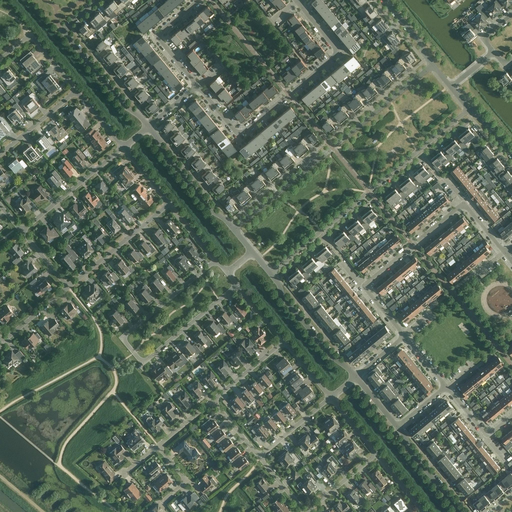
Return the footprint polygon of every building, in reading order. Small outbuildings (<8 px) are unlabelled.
[(114,0),(109,4),(117,14),(124,8),(120,3),(118,5),(114,0)] [(169,0),(167,0),(165,2),(171,10),(175,7),(169,0)] [(282,0),(281,0),(275,6),(279,10),(286,4),(282,0)] [(357,0),(353,4),(359,10),(363,7),(361,4),(366,0),(357,0)] [(495,3),(491,7),(497,15),(498,15),(497,14),(502,11),(500,8),(502,6),(496,0),(494,2),(495,3)] [(315,7),(318,11),(326,5),(322,1),(315,7)] [(165,2),(161,5),(168,13),(171,10),(165,2)] [(108,13),(106,15),(109,20),(117,14),(109,4),(109,5),(104,9),(108,13)] [(161,5),(158,8),(164,16),(168,13),(161,5)] [(318,11),(322,15),(329,9),(326,5),(318,11)] [(359,10),(364,17),(374,9),(373,9),(370,5),(365,9),(363,7),(359,10)] [(208,6),(203,10),(209,17),(214,13),(208,6)] [(137,7),(129,12),(131,15),(135,13),(135,12),(138,10),(137,7)] [(485,9),(483,11),(488,18),(491,16),(493,18),(497,14),(497,15),(491,7),(486,10),(485,9)] [(158,8),(154,12),(160,19),(164,16),(158,8)] [(322,15),(325,19),(333,13),(329,9),(322,15)] [(364,17),(370,24),(374,20),(372,18),(377,14),(374,9),(364,17)] [(203,10),(198,14),(204,21),(209,17),(203,10)] [(481,14),(477,18),(484,26),(488,22),(486,19),(488,18),(483,11),(480,13),(481,14)] [(99,12),(94,16),(102,26),(109,20),(106,15),(103,17),(99,12)] [(154,12),(149,15),(156,23),(160,19),(154,12)] [(325,19),(328,23),(336,17),(333,13),(325,19)] [(198,14),(194,18),(200,25),(204,21),(198,14)] [(287,20),(291,25),(298,19),(294,14),(287,20)] [(149,15),(145,18),(152,26),(156,23),(149,15)] [(471,20),(469,22),(475,29),(477,27),(479,29),(483,26),(484,26),(477,18),(475,15),(470,19),(471,20)] [(94,25),(91,27),(95,32),(102,26),(94,16),(95,17),(90,21),(94,25)] [(328,23),(331,27),(339,21),(336,17),(328,23)] [(145,18),(141,22),(147,30),(152,26),(145,18)] [(194,18),(189,22),(195,29),(200,25),(194,18)] [(291,25),(295,30),(302,24),(298,19),(291,25)] [(370,24),(375,31),(385,23),(385,22),(384,23),(381,19),(376,22),(374,20),(370,24)] [(331,27),(334,31),(342,24),(339,21),(331,27)] [(147,30),(141,22),(137,25),(143,33),(147,30)] [(189,22),(184,25),(190,33),(195,29),(189,22)] [(475,29),(469,22),(466,25),(470,28),(462,34),(465,38),(466,38),(467,39),(466,39),(468,41),(470,39),(470,38),(471,39),(476,35),(472,31),(475,29)] [(375,31),(381,37),(385,33),(383,31),(388,27),(385,23),(375,31)] [(95,32),(91,27),(89,29),(85,24),(79,29),(84,35),(85,34),(88,37),(95,32)] [(295,30),(298,34),(306,28),(302,24),(295,30)] [(334,31),(338,35),(345,29),(342,24),(334,31)] [(184,25),(180,29),(186,37),(190,33),(184,25)] [(298,34),(302,39),(309,33),(306,28),(298,34)] [(180,29),(175,33),(181,40),(186,37),(180,29)] [(338,35),(341,39),(349,33),(345,29),(338,35)] [(381,37),(386,44),(396,36),(395,36),(392,32),(387,36),(385,33),(381,37)] [(181,40),(175,33),(170,37),(176,44),(181,40)] [(302,39),(306,44),(313,38),(309,33),(302,39)] [(341,39),(345,44),(353,37),(349,33),(341,39)] [(135,43),(138,47),(146,41),(142,36),(135,43)] [(396,36),(386,44),(392,51),(398,46),(396,47),(395,45),(400,40),(396,36)] [(345,44),(349,48),(356,42),(353,37),(345,44)] [(306,44),(310,48),(317,42),(313,38),(306,44)] [(104,49),(105,51),(110,47),(104,41),(103,42),(103,41),(98,45),(98,46),(95,48),(99,52),(103,49),(103,48),(104,49)] [(138,47),(142,51),(150,44),(149,45),(146,41),(138,47)] [(310,48),(314,53),(321,47),(317,42),(310,48)] [(356,42),(349,48),(352,53),(354,51),(360,46),(356,42)] [(142,51),(145,55),(153,49),(150,44),(142,51)] [(103,57),(106,61),(114,54),(110,47),(105,51),(107,53),(108,53),(107,54),(103,57)] [(321,47),(314,53),(318,58),(325,52),(321,47)] [(145,55),(148,60),(157,53),(153,49),(145,55)] [(186,56),(190,60),(197,54),(193,50),(186,56)] [(20,60),(26,67),(36,59),(33,56),(34,55),(30,51),(20,60)] [(408,53),(401,57),(405,62),(407,61),(407,60),(408,61),(411,64),(416,60),(413,58),(414,57),(410,52),(408,54),(408,53)] [(148,60),(152,64),(160,57),(157,53),(148,60)] [(114,62),(116,64),(121,59),(114,54),(106,61),(109,65),(113,62),(113,61),(114,61),(114,62)] [(190,60),(193,65),(201,59),(197,54),(190,60)] [(353,56),(348,60),(355,67),(359,64),(353,56)] [(152,64),(155,67),(163,61),(160,57),(152,64)] [(396,64),(395,65),(401,72),(406,69),(403,65),(402,64),(403,64),(405,62),(401,57),(396,63),(396,64)] [(36,59),(26,67),(33,75),(43,66),(39,62),(39,63),(36,59)] [(113,70),(117,74),(125,67),(121,59),(116,64),(118,65),(117,65),(118,66),(117,67),(113,70)] [(193,65),(197,70),(204,64),(201,59),(193,65)] [(301,60),(296,64),(302,71),(306,67),(301,60)] [(344,63),(351,71),(355,67),(348,60),(344,63)] [(155,67),(158,71),(166,64),(163,61),(155,67)] [(344,63),(340,66),(346,74),(351,71),(344,63)] [(158,71),(162,74),(169,68),(166,64),(158,71)] [(204,64),(197,70),(201,74),(208,69),(204,64)] [(296,64),(291,68),(297,75),(302,71),(296,64)] [(393,65),(386,69),(391,74),(392,72),(392,73),(393,72),(394,73),(397,76),(401,72),(395,65),(394,66),(393,65)] [(340,66),(336,70),(342,78),(346,74),(340,66)] [(125,74),(127,76),(132,72),(125,67),(117,74),(120,77),(124,74),(125,74)] [(162,74),(165,79),(173,72),(169,68),(162,74)] [(291,68),(286,71),(292,79),(297,75),(291,68)] [(1,77),(7,85),(8,85),(10,85),(14,82),(14,80),(15,79),(14,79),(15,78),(16,78),(9,69),(5,72),(6,73),(3,75),(1,77)] [(382,75),(381,77),(387,84),(392,80),(389,77),(388,76),(389,76),(389,75),(391,74),(386,69),(381,75),(382,75)] [(336,70),(331,73),(338,81),(342,78),(336,70)] [(292,79),(286,71),(282,75),(288,83),(292,79)] [(124,83),(127,86),(135,80),(132,72),(127,76),(128,78),(129,79),(128,79),(124,83)] [(165,79),(168,83),(176,76),(173,72),(165,79)] [(331,73),(328,76),(334,84),(338,81),(331,73)] [(511,86),(511,75),(510,77),(507,73),(502,77),(503,77),(502,78),(501,77),(499,79),(501,81),(502,81),(502,82),(505,86),(508,83),(511,87),(511,86)] [(375,79),(372,81),(376,86),(378,84),(379,84),(380,85),(382,88),(387,84),(381,77),(379,74),(374,77),(375,79)] [(43,90),(47,87),(54,80),(50,75),(44,79),(42,76),(36,81),(43,90)] [(168,83),(172,87),(180,81),(176,76),(168,83)] [(328,76),(324,79),(330,87),(334,84),(328,76)] [(209,84),(213,89),(221,83),(217,78),(209,84)] [(364,86),(366,88),(373,96),(377,92),(375,89),(374,89),(374,88),(374,87),(376,86),(372,81),(370,78),(364,86)] [(324,79),(320,82),(327,90),(330,87),(324,79)] [(54,80),(47,87),(51,92),(47,95),(49,98),(55,93),(54,90),(59,86),(54,80)] [(136,87),(137,89),(142,85),(135,80),(127,86),(130,90),(134,87),(135,86),(135,87),(136,87)] [(180,81),(172,87),(175,91),(183,85),(180,81)] [(320,82),(317,85),(323,93),(327,90),(320,82)] [(213,89),(217,94),(224,88),(221,83),(213,89)] [(272,84),(267,88),(273,95),(278,91),(272,84)] [(135,95),(138,99),(146,92),(142,85),(137,89),(139,91),(138,91),(139,91),(139,92),(138,92),(135,95)] [(317,85),(313,88),(319,96),(323,93),(317,85)] [(217,94),(221,98),(228,92),(224,88),(217,94)] [(267,88),(262,91),(268,99),(273,95),(267,88)] [(313,88),(309,92),(316,99),(319,96),(313,88)] [(365,89),(358,93),(362,98),(364,96),(365,96),(365,97),(368,100),(373,96),(366,88),(365,90),(365,89)] [(262,91),(258,95),(264,102),(268,99),(262,91)] [(31,98),(23,105),(30,113),(38,107),(39,107),(40,106),(39,105),(38,105),(36,102),(39,100),(33,92),(29,95),(31,98)] [(146,100),(148,102),(153,97),(146,92),(138,99),(141,103),(145,100),(145,99),(146,100)] [(228,92),(221,98),(225,103),(232,97),(228,92)] [(309,92),(305,95),(312,102),(316,99),(309,92)] [(353,99),(352,100),(358,108),(363,104),(360,101),(359,100),(360,99),(360,100),(360,99),(362,98),(358,93),(353,99)] [(258,95),(253,99),(259,106),(264,102),(258,95)] [(312,102),(305,95),(301,98),(308,106),(312,102)] [(153,97),(148,102),(149,103),(149,104),(150,104),(149,105),(145,108),(148,112),(151,110),(152,111),(157,106),(156,105),(157,105),(153,97)] [(358,108),(352,100),(349,97),(345,100),(346,101),(342,103),(343,104),(348,110),(349,108),(350,108),(350,107),(351,108),(354,112),(358,108)] [(253,99),(248,103),(254,110),(259,106),(253,99)] [(188,107),(192,111),(199,105),(196,100),(188,107)] [(23,111),(16,103),(11,107),(14,110),(7,116),(14,125),(19,121),(20,122),(22,120),(21,119),(23,117),(20,113),(23,111)] [(248,103),(244,107),(250,114),(254,110),(248,103)] [(348,110),(343,104),(341,107),(340,106),(337,110),(339,111),(338,112),(344,120),(349,116),(346,113),(345,112),(345,111),(346,111),(348,110)] [(192,111),(195,115),(203,109),(199,105),(192,111)] [(244,107),(239,111),(245,118),(250,114),(244,107)] [(290,107),(286,111),(292,118),(297,115),(290,107)] [(68,115),(74,123),(83,115),(81,112),(80,113),(76,108),(68,115)] [(195,115),(199,119),(206,113),(203,109),(195,115)] [(245,118),(239,111),(234,115),(240,122),(245,118)] [(286,111),(282,114),(289,121),(292,118),(286,111)] [(344,120),(338,112),(336,113),(329,116),(333,121),(335,120),(336,119),(337,120),(339,124),(344,120)] [(199,119),(202,123),(210,117),(206,113),(199,119)] [(282,114),(279,117),(285,124),(289,121),(282,114)] [(324,116),(320,121),(323,124),(322,125),(326,130),(327,129),(329,132),(334,128),(332,125),(331,125),(331,124),(331,123),(333,121),(329,116),(327,114),(325,117),(324,116)] [(0,119),(1,121),(0,122),(0,138),(4,135),(3,135),(5,133),(6,134),(6,133),(12,128),(1,115),(0,115),(0,119)] [(83,115),(74,123),(81,131),(90,124),(85,118),(83,115)] [(202,123),(205,127),(213,121),(210,117),(202,123)] [(279,117),(275,120),(281,127),(285,124),(279,117)] [(275,120),(271,123),(278,131),(281,127),(275,120)] [(205,127),(208,131),(216,124),(213,121),(205,127)] [(171,130),(173,132),(178,128),(171,122),(170,123),(170,122),(165,126),(165,127),(163,129),(166,133),(170,130),(170,129),(171,130)] [(271,123),(268,126),(274,134),(278,131),(271,123)] [(211,135),(219,128),(216,124),(208,131),(211,134),(211,135)] [(181,125),(178,128),(173,132),(174,134),(175,134),(174,135),(170,138),(173,142),(185,133),(182,129),(183,128),(181,125)] [(55,136),(59,141),(67,134),(68,135),(63,128),(62,128),(60,130),(56,126),(55,126),(50,130),(50,131),(49,131),(54,137),(55,136)] [(268,126),(264,129),(270,137),(274,134),(268,126)] [(211,135),(214,139),(222,132),(219,128),(211,135)] [(469,128),(464,132),(470,140),(472,142),(476,138),(477,139),(479,137),(475,132),(473,134),(469,128)] [(89,138),(93,143),(101,137),(96,131),(95,132),(92,129),(86,135),(88,138),(89,138)] [(264,129),(260,132),(267,140),(270,137),(264,129)] [(214,139),(218,143),(226,136),(222,132),(214,139)] [(260,132),(256,135),(263,144),(267,140),(260,132)] [(470,140),(464,132),(459,136),(463,142),(461,143),(465,148),(468,146),(465,143),(470,140)] [(188,135),(185,133),(173,142),(176,146),(180,143),(180,142),(181,142),(181,143),(182,143),(183,144),(188,140),(186,138),(188,135)] [(310,134),(303,138),(308,143),(309,141),(310,141),(310,140),(311,141),(311,142),(314,145),(318,141),(316,138),(317,138),(313,133),(311,135),(310,134)] [(43,149),(44,149),(44,148),(50,143),(52,145),(54,143),(49,137),(47,139),(43,135),(36,141),(42,148),(43,149)] [(256,135),(252,139),(259,147),(263,144),(256,135)] [(218,143),(221,147),(229,141),(226,136),(218,143)] [(101,137),(93,143),(98,148),(97,149),(99,151),(106,146),(104,144),(106,142),(101,137)] [(181,151),(184,155),(195,145),(192,142),(193,141),(191,138),(188,140),(183,144),(185,146),(184,146),(185,147),(185,148),(184,148),(181,151)] [(299,144),(298,145),(304,153),(309,149),(306,146),(305,145),(305,144),(306,144),(308,143),(303,138),(298,144),(299,144)] [(252,139),(248,142),(254,150),(259,147),(252,139)] [(455,140),(450,144),(456,151),(459,154),(463,150),(465,148),(461,143),(459,145),(455,140)] [(221,147),(225,151),(232,145),(229,141),(221,147)] [(248,143),(244,146),(250,154),(254,150),(248,142),(248,143)] [(456,151),(450,144),(445,148),(450,153),(447,155),(451,160),(453,161),(455,159),(454,158),(452,155),(456,151)] [(31,145),(28,148),(23,152),(26,155),(26,156),(27,158),(28,157),(31,161),(35,157),(37,160),(43,155),(37,147),(34,149),(31,145)] [(192,155),(194,157),(199,153),(197,152),(199,149),(195,145),(184,155),(187,158),(191,155),(192,155)] [(232,145),(225,151),(228,156),(236,149),(232,145)] [(291,145),(287,147),(289,149),(293,155),(295,153),(296,152),(297,153),(299,157),(304,153),(298,145),(296,146),(293,147),(291,145)] [(250,154),(244,146),(240,150),(246,157),(250,154)] [(485,148),(483,146),(476,152),(481,158),(490,150),(487,146),(485,148)] [(285,156),(283,157),(290,165),(294,161),(292,158),(291,158),(291,157),(291,156),(293,155),(289,149),(287,147),(285,151),(286,153),(284,156),(285,156)] [(77,164),(80,167),(85,163),(81,157),(83,155),(78,149),(74,153),(76,155),(72,158),(75,161),(75,162),(76,164),(77,164)] [(494,154),(490,150),(481,158),(486,164),(493,158),(491,156),(493,154),(494,155),(494,154)] [(436,155),(442,162),(445,165),(451,160),(447,155),(445,157),(441,151),(436,155)] [(191,164),(194,167),(202,161),(199,153),(194,157),(195,159),(196,160),(195,160),(191,164)] [(442,162),(436,155),(431,159),(436,164),(434,166),(438,171),(440,169),(438,166),(442,162)] [(282,158),(275,161),(279,166),(281,165),(282,164),(282,165),(285,169),(290,165),(283,157),(282,158)] [(12,161),(8,164),(10,167),(13,170),(12,170),(13,170),(14,171),(14,172),(20,167),(20,168),(22,166),(24,168),(27,166),(22,159),(19,162),(16,158),(12,162),(12,161)] [(495,160),(493,158),(486,164),(491,170),(493,169),(501,163),(497,158),(497,159),(495,160)] [(60,170),(67,178),(73,173),(70,169),(72,167),(67,160),(62,163),(64,166),(60,170)] [(203,168),(204,170),(209,166),(202,161),(194,167),(197,171),(201,168),(202,167),(202,168),(203,168)] [(270,168),(269,169),(275,177),(280,173),(277,169),(277,170),(276,169),(277,168),(279,166),(275,161),(270,167),(270,168)] [(504,167),(501,163),(493,169),(497,173),(499,175),(503,171),(502,169),(504,167)] [(119,180),(129,172),(127,170),(128,169),(125,166),(120,170),(119,168),(120,166),(113,173),(116,177),(119,175),(121,178),(119,180)] [(202,176),(205,180),(213,173),(209,166),(204,170),(206,172),(206,173),(205,173),(202,176)] [(423,166),(418,170),(424,177),(427,180),(431,176),(434,174),(430,169),(427,171),(423,166)] [(451,171),(451,172),(453,174),(454,173),(455,175),(462,170),(458,166),(451,171)] [(264,171),(260,173),(265,178),(266,177),(267,177),(267,176),(268,177),(271,180),(275,177),(269,169),(268,170),(267,169),(267,170),(266,168),(265,168),(263,169),(263,170),(264,171)] [(1,170),(0,170),(0,183),(4,180),(7,184),(13,179),(8,173),(5,175),(1,170)] [(47,180),(54,188),(61,183),(58,180),(61,178),(55,170),(50,174),(51,176),(47,180)] [(424,177),(418,170),(414,174),(418,179),(416,181),(420,186),(427,180),(424,177)] [(465,174),(462,170),(455,175),(457,177),(456,178),(456,177),(456,178),(458,180),(465,174)] [(505,173),(503,171),(499,175),(501,177),(500,177),(504,181),(511,175),(507,171),(505,173)] [(129,172),(119,180),(121,179),(123,182),(121,183),(126,189),(134,183),(131,180),(131,181),(130,180),(134,177),(131,173),(131,174),(129,172)] [(213,181),(215,183),(220,178),(213,173),(205,180),(208,184),(212,181),(212,180),(213,181)] [(256,180),(255,181),(261,188),(266,185),(263,181),(262,180),(263,180),(265,178),(260,173),(255,179),(256,180)] [(469,179),(465,174),(458,180),(460,183),(460,182),(461,182),(462,184),(469,179)] [(511,176),(511,175),(504,181),(502,182),(505,186),(505,187),(507,189),(511,184),(511,176)] [(409,177),(404,181),(413,192),(420,186),(416,181),(414,183),(409,177)] [(220,178),(215,183),(216,184),(216,185),(217,185),(216,186),(212,189),(215,193),(218,191),(219,192),(224,187),(223,186),(224,186),(220,178)] [(472,183),(469,179),(462,184),(464,186),(463,186),(465,188),(472,183)] [(253,181),(246,185),(250,190),(252,189),(252,188),(253,188),(254,189),(256,192),(261,188),(255,181),(253,182),(253,181)] [(413,192),(404,181),(400,185),(404,191),(402,192),(406,197),(413,192)] [(95,187),(101,194),(108,188),(103,182),(102,183),(101,182),(95,187)] [(475,187),(472,183),(465,188),(467,191),(468,190),(469,192),(475,187)] [(139,185),(133,191),(135,194),(135,195),(137,197),(138,197),(140,199),(136,202),(136,203),(146,194),(144,191),(145,190),(143,188),(142,188),(139,185)] [(242,192),(240,193),(247,200),(251,197),(249,193),(248,193),(248,192),(250,190),(246,185),(241,191),(242,192)] [(33,195),(37,201),(41,198),(42,199),(47,194),(40,186),(34,190),(36,192),(33,195)] [(479,191),(475,187),(469,192),(471,194),(470,195),(472,197),(479,191)] [(235,195),(232,197),(236,202),(238,200),(238,201),(238,200),(239,200),(239,201),(242,204),(247,200),(240,193),(237,189),(237,190),(233,192),(235,195)] [(395,189),(391,193),(399,203),(406,197),(402,192),(400,194),(395,189)] [(481,189),(479,191),(472,197),(474,199),(475,199),(476,200),(485,193),(481,189)] [(83,197),(91,208),(91,207),(90,206),(93,204),(94,205),(97,203),(96,202),(99,200),(94,194),(95,195),(92,197),(88,193),(83,197)] [(399,203),(391,193),(386,197),(390,202),(388,204),(392,209),(399,203)] [(442,193),(438,196),(445,205),(450,201),(449,201),(447,198),(448,197),(445,194),(444,195),(444,194),(443,193),(442,193)] [(488,197),(485,193),(476,200),(478,202),(477,203),(479,205),(486,199),(488,197)] [(148,196),(146,194),(136,203),(136,202),(139,200),(141,201),(140,201),(140,202),(142,204),(143,204),(146,207),(153,201),(151,199),(152,198),(150,195),(148,196)] [(236,202),(232,197),(231,198),(229,196),(223,203),(225,205),(229,210),(230,210),(232,212),(237,208),(234,205),(233,204),(234,204),(234,203),(236,202)] [(438,196),(434,199),(440,208),(442,206),(443,206),(442,207),(443,207),(445,205),(438,196)] [(28,204),(28,203),(31,201),(27,197),(23,200),(22,199),(16,204),(19,207),(19,208),(20,210),(21,210),(24,213),(30,209),(26,204),(28,203),(28,204)] [(433,199),(429,202),(437,212),(439,210),(439,209),(439,210),(438,209),(440,208),(434,199),(433,199)] [(489,204),(486,199),(479,205),(481,208),(481,207),(483,209),(489,204)] [(437,212),(429,202),(425,206),(432,214),(434,213),(434,214),(437,212)] [(69,208),(77,218),(84,213),(83,213),(87,209),(82,204),(78,207),(75,203),(69,208)] [(493,208),(489,204),(483,209),(485,211),(484,211),(486,214),(493,208)] [(432,214),(425,206),(421,209),(423,212),(429,219),(431,217),(431,216),(431,217),(430,216),(432,214)] [(496,212),(493,208),(486,214),(488,216),(488,215),(490,217),(496,212)] [(118,215),(126,224),(132,218),(125,209),(118,215)] [(372,209),(367,212),(373,220),(377,216),(380,219),(382,217),(378,212),(376,214),(372,209)] [(375,223),(373,220),(367,212),(362,216),(366,222),(364,224),(368,228),(375,223)] [(429,219),(423,212),(419,215),(424,221),(426,220),(426,221),(429,219)] [(500,216),(496,212),(490,217),(491,219),(493,222),(500,216)] [(107,223),(114,233),(116,231),(117,231),(118,231),(119,230),(119,229),(120,228),(114,220),(117,218),(113,213),(110,216),(112,219),(107,223)] [(54,221),(61,229),(65,225),(68,229),(75,223),(72,221),(70,223),(69,222),(70,221),(64,214),(60,216),(57,218),(58,219),(54,221)] [(424,221),(419,215),(414,219),(420,225),(423,223),(422,223),(424,221)] [(463,218),(463,217),(459,221),(464,228),(469,224),(468,224),(469,223),(467,220),(466,221),(463,218)] [(420,225),(414,219),(410,222),(415,228),(417,227),(418,227),(418,228),(420,225)] [(178,229),(176,227),(170,220),(165,224),(168,227),(166,228),(173,237),(177,234),(175,231),(178,229)] [(353,224),(359,231),(361,234),(368,228),(364,224),(362,225),(358,220),(353,224)] [(464,228),(459,221),(456,223),(457,224),(455,225),(460,231),(464,228)] [(415,228),(410,222),(406,226),(411,232),(412,233),(414,230),(413,230),(415,228)] [(359,231),(353,224),(348,228),(353,233),(350,235),(355,240),(357,238),(355,235),(359,231)] [(460,231),(455,225),(453,227),(453,226),(450,228),(456,235),(460,231)] [(510,235),(504,228),(503,226),(498,230),(500,232),(503,236),(502,236),(502,237),(502,238),(502,239),(503,239),(504,240),(505,240),(505,239),(506,239),(507,238),(508,237),(508,236),(510,235)] [(41,232),(47,240),(52,236),(54,239),(59,235),(53,228),(50,231),(47,227),(46,228),(45,229),(44,229),(41,232)] [(456,235),(450,228),(448,230),(449,230),(447,232),(452,238),(456,235)] [(97,242),(100,245),(104,242),(101,238),(105,235),(100,229),(91,236),(96,242),(97,242)] [(153,234),(154,235),(152,237),(159,245),(164,240),(163,239),(165,237),(158,229),(153,234)] [(344,232),(339,235),(345,243),(350,239),(352,242),(355,240),(350,235),(348,237),(344,232)] [(452,238),(447,232),(445,234),(444,233),(445,233),(444,233),(442,235),(448,242),(452,238)] [(78,249),(85,258),(94,250),(90,246),(93,243),(85,234),(82,236),(87,242),(78,249)] [(402,240),(396,234),(392,237),(397,244),(399,242),(399,243),(402,241),(402,240)] [(345,243),(339,235),(334,239),(339,245),(337,247),(341,251),(343,249),(341,246),(345,243)] [(450,244),(448,242),(442,235),(439,237),(440,237),(438,239),(443,245),(446,248),(450,244)] [(397,244),(392,237),(388,241),(393,248),(396,246),(396,245),(395,246),(395,245),(397,244)] [(443,245),(438,239),(436,241),(436,240),(434,242),(439,249),(443,245)] [(148,246),(147,244),(144,241),(139,246),(145,254),(149,250),(152,253),(155,250),(150,244),(148,246)] [(381,241),(377,245),(385,255),(387,253),(387,252),(387,253),(387,252),(389,250),(383,244),(381,241)] [(393,248),(388,241),(383,244),(389,250),(391,249),(391,250),(393,248)] [(485,241),(483,243),(478,247),(480,249),(486,256),(489,254),(488,254),(490,252),(487,248),(490,246),(485,241)] [(439,249),(434,242),(431,244),(432,244),(430,246),(435,252),(439,249)] [(12,262),(15,265),(22,260),(19,256),(23,253),(20,249),(21,249),(19,247),(16,244),(10,249),(17,258),(12,262)] [(66,265),(70,270),(75,266),(72,262),(74,260),(75,260),(78,257),(68,244),(64,247),(69,253),(67,255),(66,255),(61,259),(63,262),(65,265),(66,265)] [(385,255),(377,245),(373,248),(380,257),(382,256),(383,256),(382,256),(383,257),(385,255)] [(330,252),(326,246),(321,250),(327,257),(332,254),(334,257),(337,255),(333,250),(330,252)] [(435,252),(430,246),(428,247),(425,249),(431,256),(435,252)] [(192,247),(189,249),(187,249),(186,247),(183,249),(186,253),(184,255),(185,256),(188,254),(192,260),(195,257),(196,257),(198,256),(198,255),(199,254),(192,247)] [(380,257),(373,248),(368,251),(369,253),(377,261),(379,259),(378,259),(380,257)] [(486,256),(480,249),(475,253),(481,259),(483,258),(484,258),(486,256)] [(137,254),(134,251),(134,250),(128,255),(134,262),(140,257),(141,259),(144,257),(139,251),(137,254)] [(327,257),(321,250),(317,254),(321,260),(319,261),(323,266),(325,264),(323,261),(327,257)] [(377,261),(369,253),(365,256),(367,258),(372,264),(374,263),(374,264),(377,261)] [(481,259),(475,253),(471,256),(477,264),(479,262),(479,261),(481,259)] [(181,269),(183,271),(187,268),(186,268),(188,267),(189,266),(185,262),(188,260),(185,256),(184,255),(183,255),(183,254),(182,255),(182,256),(181,257),(182,258),(179,260),(178,258),(177,259),(175,260),(175,261),(177,263),(176,263),(181,269)] [(477,264),(471,256),(466,260),(472,267),(474,265),(474,266),(477,264)] [(416,257),(415,257),(413,259),(413,260),(411,261),(417,267),(421,264),(415,257),(416,257)] [(312,258),(307,262),(313,269),(316,272),(323,266),(319,261),(317,263),(312,258)] [(372,264),(367,258),(363,261),(368,268),(371,266),(370,266),(372,264)] [(357,262),(359,264),(358,265),(359,266),(357,267),(360,269),(361,268),(364,272),(368,268),(363,261),(361,259),(357,262)] [(114,266),(122,275),(129,269),(132,273),(134,270),(130,265),(127,267),(121,260),(114,266)] [(472,267),(466,260),(461,264),(468,272),(470,270),(470,269),(472,267)] [(30,264),(28,261),(22,266),(24,269),(23,270),(29,277),(37,270),(31,263),(30,264)] [(417,267),(411,261),(410,263),(409,262),(407,264),(412,271),(417,267)] [(313,269),(307,262),(303,266),(307,271),(305,273),(309,278),(311,276),(309,273),(313,269)] [(412,271),(407,264),(404,266),(405,266),(403,268),(408,274),(412,271)] [(468,272),(461,264),(457,268),(463,275),(465,273),(465,274),(468,272)] [(163,274),(170,282),(176,277),(171,273),(174,270),(169,265),(166,267),(169,270),(163,274)] [(337,271),(335,268),(334,268),(328,274),(331,278),(338,273),(336,271),(337,271)] [(408,274),(403,268),(401,270),(401,269),(398,271),(404,278),(408,274)] [(463,275),(457,268),(452,272),(458,279),(461,277),(460,277),(463,275)] [(298,269),(294,273),(300,280),(304,277),(307,280),(309,278),(305,273),(303,275),(298,269)] [(100,279),(105,285),(108,283),(109,284),(115,280),(116,281),(119,279),(114,273),(112,275),(108,271),(102,276),(103,277),(100,279)] [(404,278),(398,271),(396,273),(397,273),(395,275),(400,281),(404,278)] [(150,283),(158,292),(164,287),(158,280),(161,278),(157,272),(153,275),(156,279),(150,283)] [(458,279),(452,272),(447,276),(453,283),(455,281),(456,281),(458,279)] [(300,280),(294,273),(289,277),(293,282),(291,284),(295,289),(298,287),(295,284),(300,280)] [(339,275),(338,273),(331,278),(335,282),(342,276),(340,274),(339,274),(340,274),(339,275)] [(400,281),(395,275),(393,277),(392,276),(393,276),(390,278),(396,285),(400,281)] [(344,279),(342,276),(335,282),(338,286),(344,281),(343,279),(344,279)] [(396,285),(390,278),(388,280),(387,282),(392,288),(396,285)] [(40,283),(38,281),(32,286),(36,292),(37,292),(38,291),(41,294),(51,286),(45,279),(40,283)] [(346,283),(344,281),(338,286),(342,291),(349,285),(347,282),(346,283),(347,283),(346,283)] [(392,288),(387,282),(385,283),(384,283),(382,285),(388,292),(392,288)] [(138,295),(145,303),(149,299),(149,298),(150,297),(151,298),(152,297),(149,294),(152,291),(145,284),(142,287),(145,289),(138,295)] [(438,284),(433,288),(439,295),(442,293),(441,293),(443,291),(438,284)] [(83,293),(90,301),(93,298),(94,298),(95,299),(96,299),(97,299),(98,299),(99,298),(102,295),(100,292),(94,285),(90,288),(89,286),(86,289),(87,290),(83,293)] [(351,287),(349,285),(342,291),(345,295),(351,290),(350,288),(350,287),(351,287)] [(388,292),(382,285),(377,288),(378,288),(380,292),(379,293),(382,296),(383,295),(388,292)] [(439,295),(433,288),(431,286),(426,289),(428,292),(434,299),(436,297),(437,297),(439,295)] [(314,296),(308,290),(303,294),(305,296),(303,298),(304,300),(305,302),(306,302),(306,301),(307,302),(307,303),(314,296)] [(353,292),(351,290),(345,295),(349,299),(356,293),(354,291),(353,292)] [(434,299),(428,292),(424,295),(430,303),(432,301),(432,300),(434,299)] [(358,295),(356,293),(349,299),(352,303),(358,298),(357,296),(357,295),(357,296),(358,295)] [(125,304),(132,313),(138,308),(132,300),(134,299),(130,294),(128,296),(131,299),(125,304)] [(430,303),(424,295),(419,299),(425,306),(427,304),(427,305),(430,303)] [(322,296),(317,300),(314,296),(307,303),(308,304),(307,304),(309,306),(310,308),(313,306),(315,308),(320,303),(324,300),(322,296)] [(360,300),(358,298),(352,303),(355,307),(362,302),(360,299),(360,300)] [(425,306),(419,299),(414,303),(421,311),(423,309),(423,308),(425,306)] [(235,311),(236,312),(234,313),(238,318),(240,317),(240,318),(247,312),(240,304),(239,305),(237,302),(231,307),(234,310),(234,309),(235,311)] [(365,304),(362,302),(355,307),(359,311),(365,306),(364,304),(365,304)] [(66,318),(67,319),(74,313),(74,312),(76,310),(71,303),(68,306),(68,305),(60,311),(64,316),(64,317),(65,318),(66,318)] [(326,310),(320,303),(315,308),(316,310),(314,312),(315,314),(317,316),(317,315),(318,315),(318,316),(318,317),(326,310)] [(421,311),(414,303),(410,307),(415,314),(418,312),(418,313),(421,311)] [(3,324),(4,324),(6,323),(6,321),(10,318),(11,318),(12,318),(15,316),(15,315),(7,306),(0,312),(0,316),(2,319),(1,319),(0,321),(3,324)] [(367,308),(365,306),(359,311),(362,316),(369,310),(367,307),(367,308)] [(117,325),(117,326),(124,320),(118,313),(120,311),(116,307),(114,309),(116,311),(110,316),(114,322),(112,323),(112,324),(114,326),(115,326),(117,325)] [(415,314),(410,307),(405,311),(411,318),(414,316),(413,316),(415,314)] [(330,315),(326,310),(318,317),(319,316),(319,317),(319,318),(320,320),(322,321),(330,315)] [(371,312),(369,310),(362,316),(366,320),(372,315),(370,313),(371,312),(371,313),(371,312)] [(411,318),(405,311),(400,315),(399,312),(396,315),(400,320),(403,318),(406,322),(408,320),(409,320),(411,318)] [(238,320),(232,314),(229,316),(230,317),(229,318),(225,312),(219,317),(227,326),(233,320),(235,323),(238,320)] [(333,320),(330,315),(322,321),(323,323),(325,325),(325,324),(326,325),(326,326),(333,320)] [(374,317),(372,315),(366,320),(364,321),(368,326),(376,319),(376,318),(374,316),(374,317)] [(41,327),(49,336),(50,334),(51,334),(53,334),(53,333),(53,332),(55,330),(54,329),(59,324),(54,319),(51,322),(51,323),(50,324),(47,321),(41,327)] [(339,326),(333,320),(326,326),(327,327),(326,327),(328,329),(330,331),(332,329),(334,331),(339,326)] [(207,327),(213,335),(220,330),(222,333),(226,330),(219,323),(216,325),(213,322),(212,323),(211,324),(207,327)] [(341,325),(339,326),(334,331),(335,333),(333,335),(335,337),(334,337),(336,339),(336,338),(337,338),(337,339),(337,340),(345,333),(347,332),(341,325)] [(385,326),(381,330),(387,337),(389,336),(390,335),(391,333),(385,326)] [(258,341),(261,345),(266,341),(263,337),(265,335),(265,334),(265,333),(263,332),(262,332),(261,330),(258,327),(253,331),(255,334),(253,336),(257,341),(258,341)] [(387,337),(381,330),(376,333),(382,341),(382,340),(384,340),(385,339),(387,337)] [(204,342),(208,346),(213,342),(206,334),(203,337),(200,332),(195,336),(202,344),(204,342)] [(29,336),(27,338),(23,341),(25,343),(24,344),(27,348),(28,347),(29,348),(39,340),(38,339),(41,338),(37,333),(35,335),(33,333),(30,336),(29,336)] [(351,340),(345,333),(337,340),(338,339),(339,341),(338,341),(339,343),(341,345),(343,343),(345,345),(351,340)] [(382,341),(376,333),(371,337),(378,345),(380,343),(381,343),(380,342),(382,341)] [(378,345),(371,337),(367,341),(373,349),(373,348),(375,347),(376,347),(378,345)] [(249,339),(245,343),(243,341),(239,345),(248,355),(249,354),(250,354),(252,353),(252,352),(253,351),(249,347),(253,344),(249,339)] [(373,349),(367,341),(362,345),(368,353),(371,351),(371,350),(372,348),(373,349)] [(182,347),(189,356),(194,351),(197,354),(201,351),(195,343),(192,346),(189,342),(188,343),(187,344),(186,344),(182,347)] [(368,353),(362,345),(357,349),(364,356),(363,356),(365,355),(366,355),(366,354),(368,353)] [(364,356),(357,349),(353,353),(359,360),(361,359),(362,358),(363,356),(364,356)] [(404,352),(402,349),(398,352),(396,350),(391,354),(393,357),(395,355),(399,360),(407,354),(405,351),(404,352)] [(228,358),(235,366),(237,364),(238,364),(239,363),(239,362),(240,362),(237,358),(240,355),(236,350),(232,354),(233,355),(228,358)] [(4,360),(8,365),(12,362),(13,363),(18,359),(20,361),(25,357),(20,351),(15,355),(12,351),(6,355),(7,357),(4,360)] [(168,361),(174,368),(178,364),(181,367),(188,360),(182,353),(179,356),(176,352),(173,355),(174,356),(168,361)] [(359,360),(353,353),(348,357),(354,364),(356,363),(357,362),(359,360)] [(409,356),(407,354),(399,360),(403,364),(410,359),(408,357),(409,356)] [(504,364),(498,357),(496,359),(495,358),(493,360),(499,368),(504,364)] [(277,366),(280,369),(288,362),(286,360),(284,358),(279,362),(278,362),(274,365),(275,367),(276,367),(277,366)] [(412,361),(410,359),(403,364),(407,369),(414,363),(412,360),(412,361)] [(499,368),(493,360),(490,362),(491,363),(489,365),(494,372),(499,368)] [(216,369),(222,377),(224,375),(225,375),(226,374),(227,373),(227,372),(224,369),(228,366),(223,361),(219,364),(220,365),(216,369)] [(280,374),(283,378),(288,374),(286,372),(292,367),(290,365),(290,364),(288,362),(280,369),(282,372),(281,374),(280,374)] [(416,365),(414,363),(407,369),(411,374),(417,368),(416,366),(416,365)] [(152,372),(159,380),(163,377),(165,380),(173,373),(167,366),(164,368),(161,365),(152,372)] [(494,372),(489,365),(487,367),(486,366),(484,368),(490,376),(494,372)] [(377,367),(369,373),(371,375),(368,377),(370,379),(371,381),(372,381),(373,382),(372,382),(380,376),(383,374),(377,367)] [(419,370),(417,368),(411,374),(414,378),(422,372),(420,370),(419,370)] [(490,376),(484,368),(481,370),(482,371),(479,372),(485,379),(490,376)] [(203,379),(209,387),(211,386),(212,386),(214,384),(214,383),(211,379),(215,376),(211,371),(206,375),(207,376),(203,379)] [(289,380),(291,383),(300,376),(298,373),(297,374),(296,371),(290,376),(288,374),(283,378),(286,381),(289,380)] [(424,374),(422,372),(414,378),(418,383),(425,377),(423,375),(424,374)] [(485,379),(479,372),(477,374),(474,376),(481,383),(485,379)] [(258,384),(263,389),(266,386),(271,382),(264,374),(259,378),(261,379),(260,380),(261,380),(262,381),(259,384),(258,383),(258,384)] [(292,388),(295,392),(300,388),(298,385),(303,381),(301,378),(302,378),(300,376),(291,383),(294,386),(292,388)] [(386,383),(380,376),(372,382),(373,382),(374,383),(373,383),(375,385),(376,387),(378,385),(380,387),(386,383)] [(481,383),(474,376),(472,378),(470,380),(476,387),(481,383)] [(427,379),(425,377),(418,383),(422,388),(430,381),(428,379),(427,379)] [(388,380),(386,383),(380,387),(382,389),(380,391),(381,393),(383,395),(383,394),(384,395),(384,396),(391,390),(394,387),(388,380)] [(476,387),(470,380),(468,382),(468,381),(465,383),(471,391),(476,387)] [(432,384),(430,381),(422,388),(426,392),(421,396),(424,398),(431,392),(429,390),(433,387),(431,384),(432,384)] [(190,390),(197,398),(198,396),(199,396),(201,395),(201,394),(202,394),(198,390),(202,387),(198,382),(193,385),(194,387),(190,390)] [(249,391),(254,396),(257,393),(257,394),(262,390),(255,382),(250,385),(252,387),(251,387),(252,388),(253,389),(250,391),(249,391)] [(471,391),(465,383),(463,385),(463,386),(461,388),(464,392),(462,394),(466,399),(468,397),(467,395),(471,391)] [(300,394),(303,397),(311,390),(309,387),(309,388),(307,385),(301,390),(300,388),(295,392),(298,395),(300,394)] [(240,398),(245,404),(248,401),(253,397),(246,389),(242,393),(243,394),(242,394),(243,395),(244,396),(241,399),(240,398)] [(311,390),(303,397),(305,400),(304,401),(305,403),(310,400),(309,399),(315,395),(313,392),(311,390)] [(397,396),(391,390),(384,396),(385,397),(384,397),(386,399),(388,401),(390,399),(392,401),(397,396)] [(176,399),(184,408),(186,407),(187,407),(188,405),(189,404),(185,400),(189,397),(185,392),(176,399)] [(231,406),(238,414),(238,413),(236,411),(239,408),(244,405),(237,396),(233,400),(234,402),(234,403),(234,402),(235,403),(232,406),(231,406)] [(403,403),(397,396),(392,401),(393,403),(391,405),(393,407),(394,409),(394,408),(395,408),(396,409),(395,409),(395,410),(403,403)] [(509,405),(504,398),(499,401),(505,408),(509,405)] [(453,407),(447,400),(445,401),(444,402),(442,404),(448,411),(453,407)] [(505,408),(499,401),(495,405),(501,412),(505,408)] [(162,410),(170,420),(175,415),(172,411),(174,408),(170,403),(168,406),(168,405),(162,410)] [(280,410),(284,415),(285,415),(284,415),(288,412),(288,413),(289,414),(290,415),(295,411),(288,403),(283,407),(280,410)] [(409,410),(403,403),(395,410),(396,409),(397,411),(396,411),(397,413),(398,413),(399,415),(401,413),(403,415),(409,410)] [(448,411),(442,404),(440,405),(439,406),(438,408),(437,408),(444,415),(448,411)] [(501,412),(495,405),(491,408),(497,415),(501,412)] [(444,415),(437,408),(438,408),(436,409),(435,409),(435,410),(433,411),(439,419),(444,415)] [(497,415),(491,408),(487,411),(493,419),(497,415)] [(485,409),(478,414),(484,422),(486,420),(488,422),(493,419),(487,411),(485,409)] [(274,414),(275,414),(271,417),(275,423),(276,423),(275,422),(279,419),(279,420),(279,421),(280,421),(281,422),(286,419),(279,411),(274,414)] [(439,419),(433,411),(431,413),(430,413),(430,414),(429,416),(428,415),(434,423),(439,419)] [(434,423),(428,415),(428,416),(426,417),(426,416),(425,417),(423,419),(430,427),(434,423)] [(146,420),(148,423),(155,432),(161,428),(159,425),(163,422),(158,417),(154,420),(153,419),(151,416),(149,417),(147,418),(146,420)] [(323,423),(327,428),(336,420),(332,416),(331,417),(331,416),(323,423)] [(262,425),(266,430),(267,430),(266,430),(270,427),(270,428),(271,429),(272,430),(277,426),(270,418),(265,422),(266,422),(262,425)] [(453,430),(455,428),(462,422),(459,418),(449,426),(453,430)] [(206,427),(206,428),(205,429),(205,430),(205,432),(208,434),(218,426),(214,421),(213,422),(212,422),(212,423),(211,423),(209,420),(209,419),(201,426),(204,424),(206,427)] [(430,427),(423,419),(421,421),(420,421),(421,421),(419,423),(425,430),(430,427)] [(327,434),(330,437),(338,431),(336,429),(339,426),(339,425),(340,425),(336,420),(327,428),(330,431),(327,433),(327,434)] [(466,426),(462,422),(455,428),(453,430),(456,434),(459,432),(466,426)] [(425,430),(419,423),(419,424),(417,424),(416,425),(414,427),(421,434),(425,430)] [(257,437),(258,438),(258,437),(257,437),(261,434),(261,435),(262,436),(263,437),(268,433),(261,425),(257,429),(253,432),(251,430),(256,435),(257,437)] [(469,430),(466,426),(459,432),(462,436),(469,430)] [(421,434),(414,427),(412,428),(411,429),(410,431),(416,438),(421,434)] [(214,437),(218,441),(226,435),(222,430),(221,431),(220,431),(220,432),(219,432),(216,429),(217,429),(216,429),(211,433),(214,437)] [(128,443),(134,449),(138,445),(139,446),(141,444),(141,443),(144,441),(135,430),(133,433),(135,436),(128,441),(129,442),(128,443)] [(473,434),(469,430),(462,436),(465,440),(473,434)] [(335,444),(338,447),(346,441),(344,438),(347,435),(347,434),(344,431),(343,431),(340,433),(338,431),(330,437),(330,438),(333,435),(338,441),(335,443),(335,444)] [(307,434),(302,437),(310,446),(313,444),(315,446),(316,446),(321,442),(314,435),(310,438),(307,434),(307,435),(307,434)] [(476,439),(473,434),(465,440),(469,445),(476,439)] [(511,441),(506,435),(502,438),(504,441),(502,443),(507,450),(511,446),(511,441)] [(310,446),(302,437),(298,441),(298,442),(301,446),(298,448),(305,456),(308,453),(308,451),(306,449),(310,446)] [(221,446),(225,450),(233,444),(229,439),(228,440),(227,441),(226,442),(224,438),(218,442),(219,442),(221,446)] [(438,446),(432,439),(427,443),(429,446),(426,448),(428,449),(429,451),(430,451),(431,452),(430,452),(438,446)] [(480,443),(476,439),(469,445),(466,447),(470,451),(472,449),(480,443)] [(344,449),(347,452),(356,444),(352,440),(351,441),(351,440),(348,443),(346,441),(338,447),(341,451),(342,451),(344,449)] [(188,458),(192,462),(200,455),(195,449),(189,448),(186,445),(186,443),(184,441),(175,448),(179,453),(183,450),(187,455),(187,456),(189,457),(188,458)] [(483,447),(480,443),(472,449),(476,453),(483,447)] [(356,444),(347,452),(349,455),(347,457),(350,460),(356,455),(355,453),(359,450),(360,449),(356,444)] [(110,453),(117,462),(119,461),(120,461),(122,459),(122,458),(124,457),(120,453),(122,452),(125,450),(121,445),(117,448),(116,448),(110,453)] [(442,450),(438,446),(430,452),(431,452),(432,453),(431,453),(433,455),(434,457),(436,455),(438,457),(446,451),(444,449),(442,450)] [(229,462),(241,453),(237,448),(236,449),(235,449),(235,450),(234,451),(231,447),(232,447),(231,447),(226,451),(229,455),(227,457),(230,461),(229,462)] [(486,451),(483,447),(476,453),(479,457),(486,451)] [(287,450),(282,454),(289,463),(293,461),(295,463),(296,463),(299,460),(293,452),(290,454),(287,451),(287,450)] [(450,456),(446,451),(438,457),(440,459),(438,461),(439,463),(441,465),(441,464),(442,465),(442,466),(451,458),(450,456)] [(490,455),(486,451),(479,457),(483,461),(490,455)] [(289,463),(282,454),(278,458),(278,459),(285,467),(289,463)] [(328,463),(325,465),(333,474),(337,471),(337,470),(334,466),(338,463),(332,455),(327,459),(326,461),(328,463)] [(493,459),(490,455),(483,461),(486,465),(493,459)] [(237,464),(240,469),(248,462),(245,457),(243,458),(242,459),(242,460),(239,456),(231,462),(234,466),(237,464)] [(455,463),(451,458),(442,466),(443,467),(444,469),(446,471),(453,464),(455,463)] [(497,464),(493,459),(486,465),(490,470),(497,464)] [(157,470),(161,467),(155,461),(147,468),(150,472),(148,474),(152,479),(160,473),(157,470)] [(216,465),(221,471),(226,467),(221,461),(216,465)] [(98,467),(108,479),(115,474),(111,469),(109,467),(104,462),(98,467)] [(457,469),(453,464),(446,471),(447,472),(448,474),(449,474),(450,475),(449,475),(450,475),(457,469)] [(500,468),(497,464),(490,470),(493,474),(500,468)] [(333,474),(325,465),(322,468),(320,466),(319,466),(315,468),(322,476),(324,474),(327,478),(328,477),(328,478),(333,474)] [(463,476),(457,469),(450,475),(451,476),(450,477),(452,478),(453,480),(456,478),(457,480),(463,476)] [(377,486),(381,490),(383,488),(382,486),(387,482),(377,470),(371,475),(379,484),(377,486)] [(308,479),(305,482),(313,491),(317,487),(317,486),(314,483),(316,481),(310,473),(307,476),(306,477),(308,479)] [(156,490),(158,488),(161,491),(167,487),(166,486),(168,484),(169,485),(172,482),(166,474),(163,477),(162,476),(158,481),(155,484),(156,485),(153,487),(156,490)] [(200,487),(204,493),(210,488),(210,489),(213,486),(217,483),(212,477),(209,480),(205,475),(200,479),(204,484),(200,487)] [(464,478),(463,476),(457,480),(459,482),(457,484),(458,486),(460,488),(461,489),(469,483),(471,480),(470,479),(469,478),(468,478),(467,477),(466,477),(465,477),(464,478)] [(511,485),(511,483),(507,476),(500,482),(507,490),(511,485)] [(263,491),(264,493),(261,496),(263,499),(269,494),(267,491),(266,492),(265,490),(268,487),(265,482),(262,478),(262,479),(261,479),(255,484),(262,492),(263,491)] [(365,480),(358,486),(365,493),(370,489),(372,492),(376,489),(370,482),(368,484),(365,480)] [(313,491),(305,482),(302,484),(301,482),(297,485),(302,491),(304,490),(307,494),(308,494),(308,495),(313,491)] [(507,490),(500,482),(493,488),(500,496),(507,490)] [(130,496),(133,500),(141,493),(138,490),(135,487),(132,483),(125,490),(127,493),(126,494),(129,498),(130,496)] [(474,490),(469,483),(461,489),(462,490),(463,492),(465,494),(467,492),(469,494),(474,490)] [(500,496),(493,488),(486,493),(493,501),(500,496)] [(349,499),(353,504),(354,503),(355,502),(360,498),(353,490),(350,493),(349,494),(349,493),(347,495),(349,499)] [(148,502),(152,499),(147,492),(143,495),(148,502)] [(493,501),(486,493),(480,499),(486,507),(493,501)] [(180,501),(187,509),(192,505),(191,503),(195,500),(191,495),(188,497),(189,498),(187,499),(186,497),(180,501)] [(272,503),(279,511),(287,511),(289,511),(278,498),(272,503)] [(394,503),(401,511),(403,510),(403,511),(407,507),(403,502),(400,498),(394,503)] [(480,511),(486,507),(480,499),(473,504),(479,511),(480,511)] [(334,506),(338,511),(342,511),(343,511),(349,508),(345,503),(342,505),(339,502),(334,506)]
